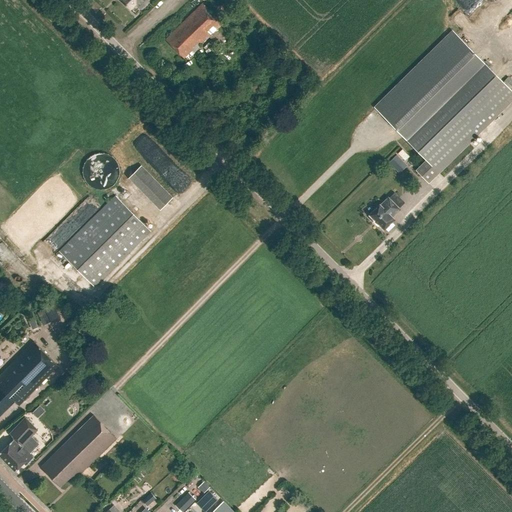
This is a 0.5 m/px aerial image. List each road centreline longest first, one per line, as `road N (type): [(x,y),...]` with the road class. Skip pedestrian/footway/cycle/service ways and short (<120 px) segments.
road 1 (unclassified): [(511,449),(68,0)]
road 2 (unknown): [(343,277),(511,103)]
